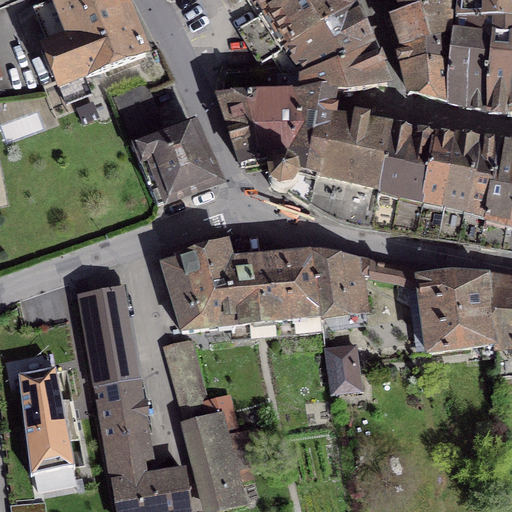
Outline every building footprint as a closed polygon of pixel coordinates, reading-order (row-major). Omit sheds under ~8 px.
[(60,89),(146,56),(124,0),(55,0),(33,9),(43,35),(39,37),(60,89)] [(261,65),(272,58),(354,7),(350,0),(290,0),(265,15),(239,30),(261,65)] [(255,0),(256,1),(265,15),(290,0),(255,0)] [(397,48),(397,51),(451,35),(452,0),(396,0),(404,14),(386,19),(389,27),(392,27),(399,48),(397,48)] [(511,21),(511,0),(458,0),(456,21),(511,21)] [(354,7),(272,58),(285,78),(305,78),(306,79),(372,50),(362,26),(354,7)] [(492,41),(511,42),(511,93),(511,117),(511,21),(456,21),(454,39),(473,40),(492,41)] [(451,35),(397,51),(398,54),(401,54),(404,69),(421,66),(419,59),(448,63),(451,35)] [(469,110),(473,40),(454,39),(449,105),(469,110)] [(488,114),(492,41),(473,40),(469,110),(488,114)] [(488,114),(511,117),(511,93),(511,42),(492,41),(488,114)] [(333,95),(386,86),(372,50),(306,79),(305,78),(285,78),(278,79),(279,96),(304,94),(305,97),(333,95)] [(419,59),(421,66),(404,69),(401,69),(402,74),(405,74),(409,89),(407,89),(408,94),(445,104),(448,63),(419,59)] [(157,207),(218,185),(192,125),(164,136),(148,93),(140,88),(113,99),(157,207)] [(304,94),(279,96),(218,99),(241,168),(283,160),(323,152),(329,120),(331,120),(333,100),(333,95),(305,97),(304,94)] [(331,120),(329,120),(323,152),(317,180),(379,193),(393,130),(331,120)] [(394,131),(393,130),(379,193),(399,199),(400,199),(411,139),(393,136),(394,131)] [(400,199),(399,199),(392,234),(416,238),(423,204),(422,204),(433,143),(411,139),(400,199)] [(422,204),(423,204),(416,238),(437,241),(444,208),(454,146),(443,145),(433,143),(422,204)] [(479,148),(455,143),(454,146),(444,208),(437,241),(458,244),(479,148)] [(486,220),(499,151),(479,148),(458,244),(478,248),(480,248),(486,220)] [(511,152),(499,151),(486,220),(480,248),(511,253),(511,152)] [(317,180),(323,152),(283,160),(284,161),(286,162),(288,162),(290,163),(292,164),(294,165),(296,167),(297,169),(298,171),(299,173),(299,176),(299,178),(299,181),(298,183),(297,185),(295,187),(294,189),(292,190),(290,192),(287,192),(287,193),(310,207),(317,180)] [(278,192),(287,192),(290,192),(292,190),(294,189),(295,187),(297,185),(298,183),(299,181),(299,178),(299,176),(299,173),(298,171),(297,169),(296,167),(294,165),(292,164),(290,163),(288,162),(286,162),(284,161),(275,164),(269,170),(268,179),(271,187),(278,192)] [(340,223),(356,228),(392,234),(399,199),(379,193),(317,180),(310,207),(340,223)] [(321,319),(318,319),(309,255),(231,263),(227,247),(162,267),(182,334),(292,322),(293,336),(322,333),(321,319)] [(343,272),(333,257),(314,254),(309,255),(318,319),(321,319),(349,315),(343,272)] [(420,281),(419,271),(333,257),(343,272),(349,315),(374,311),(372,294),(364,292),(361,277),(369,277),(368,281),(374,281),(373,284),(375,284),(376,282),(397,285),(396,288),(398,288),(399,285),(420,294),(419,282),(420,281)] [(419,282),(420,294),(428,355),(482,348),(483,360),(497,359),(487,279),(453,276),(420,281),(419,282)] [(511,288),(511,289),(487,279),(497,359),(499,379),(511,378),(511,288)] [(189,511),(183,473),(144,479),(142,464),(151,461),(137,382),(120,385),(104,294),(80,299),(117,511),(189,511)] [(209,410),(192,344),(174,346),(212,489),(236,483),(237,484),(250,480),(247,470),(265,465),(256,431),(238,435),(236,425),(232,426),(229,416),(216,418),(214,409),(209,410)] [(332,395),(361,391),(355,348),(326,352),(332,395)] [(25,430),(65,422),(55,371),(18,378),(25,430)] [(74,469),(65,422),(25,430),(31,477),(74,469)] [(212,511),(216,511),(242,505),(237,484),(236,483),(212,489),(207,490),(212,511)]
